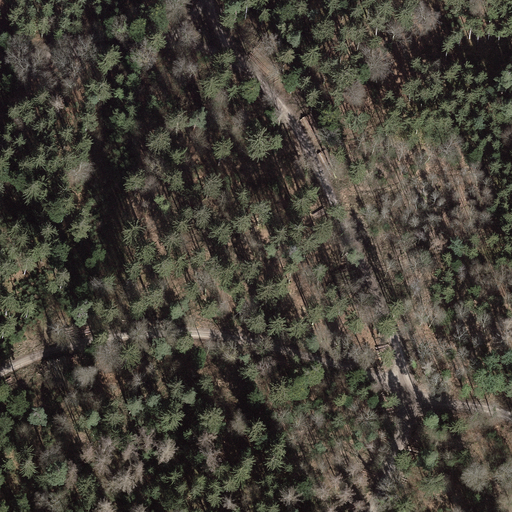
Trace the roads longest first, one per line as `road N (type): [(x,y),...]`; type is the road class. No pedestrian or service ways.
road 1 (track): [(0,366),(47,347),(178,334),(398,376)]
road 2 (track): [(224,55),(274,88),(369,291),(401,397)]
road 3 (track): [(0,60),(183,44),(224,55)]
road 4 (track): [(401,397),(402,440),(368,511)]
